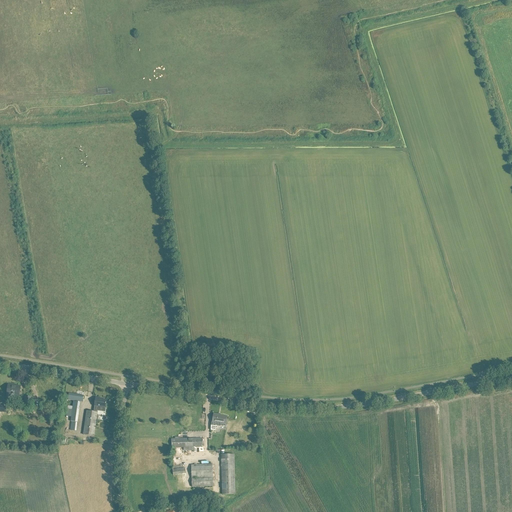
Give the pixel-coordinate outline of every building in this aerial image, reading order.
[(7,393),(7,396),(19,398),(19,396),(20,386),(8,385),(7,393)] [(68,399),(83,402),(84,396),(69,393),(68,399)] [(30,406),(32,397),(25,396),(23,405),(30,406)] [(83,434),(94,436),(98,406),(106,407),(107,400),(100,399),(100,398),(96,397),(94,412),(87,411),(83,434)] [(68,406),(66,416),(72,417),(71,421),(77,422),(78,422),(81,402),(73,401),(73,407),(68,406)] [(212,421),(211,425),(216,426),(216,425),(220,426),(221,423),(226,424),(227,416),(214,414),(213,422),(212,421)] [(199,451),(207,451),(207,449),(204,449),(204,447),(207,447),(207,438),(202,438),(202,436),(196,437),(196,438),(172,439),(172,448),(193,447),(193,452),(199,452),(199,451)] [(221,455),(222,494),(235,494),(234,454),(221,455)] [(191,465),(192,487),(213,486),(213,464),(191,465)]
